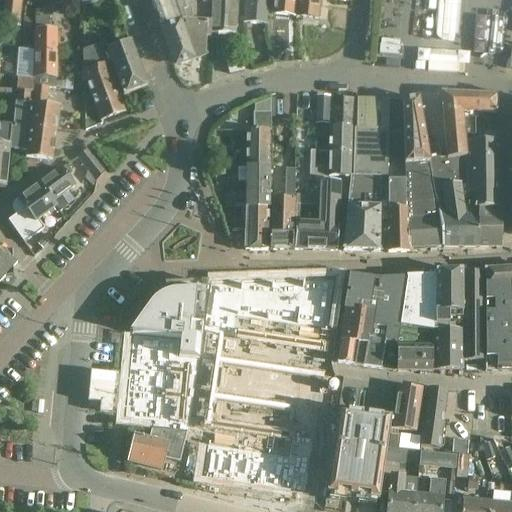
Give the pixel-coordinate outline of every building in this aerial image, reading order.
[(21,0),(3,0),(2,27),(19,28),(21,0)] [(105,0),(78,0),(82,9),(105,0)] [(151,0),(174,63),(180,66),(193,62),(205,54),(206,39),(209,39),(211,5),(211,0),(151,0)] [(245,0),(244,24),(266,25),(267,0),(245,0)] [(273,0),(272,15),(295,18),(296,0),(273,0)] [(318,19),(319,0),(297,0),(296,17),(318,19)] [(211,5),(209,39),(210,39),(223,40),(226,36),(235,37),(237,6),(211,5)] [(34,87),(48,89),(56,89),(56,30),(49,30),(49,18),(35,18),(33,70),(34,87)] [(23,30),(31,30),(32,20),(24,19),(23,30)] [(110,63),(123,97),(147,88),(130,44),(109,52),(106,44),(83,53),(83,73),(83,74),(106,65),(110,63)] [(9,150),(26,151),(29,130),(34,87),(33,70),(22,69),(20,92),(19,92),(18,104),(16,104),(14,125),(16,127),(15,133),(11,132),(11,128),(0,126),(0,188),(5,189),(9,150)] [(107,72),(83,80),(83,82),(87,82),(101,121),(123,113),(118,99),(117,99),(107,72)] [(48,89),(34,87),(29,130),(56,133),(59,107),(46,105),(48,89)] [(497,98),(441,96),(447,159),(447,162),(468,158),(467,143),(464,143),(461,118),(493,119),(494,115),(496,115),(497,98)] [(317,98),(316,124),(328,125),(329,98),(317,98)] [(329,149),(329,152),(350,153),(350,129),(355,130),(356,99),(343,99),(342,129),(330,128),(329,149)] [(388,147),(388,123),(389,100),(356,99),(355,130),(350,178),(343,252),(379,253),(381,183),(388,183),(389,182),(388,178),(387,178),(388,147)] [(270,100),(270,117),(279,118),(279,100),(270,100)] [(402,103),(404,112),(404,165),(430,164),(427,149),(419,100),(402,103)] [(246,150),(246,168),(268,168),(269,132),(270,132),(270,101),(254,106),(254,115),(254,132),(246,132),(246,150)] [(398,123),(388,123),(388,147),(397,147),(398,123)] [(56,133),(29,130),(26,151),(25,159),(52,161),(56,133)] [(502,182),(501,142),(467,143),(468,158),(468,181),(498,182),(502,182)] [(447,162),(447,159),(440,160),(438,147),(427,149),(430,164),(438,208),(439,208),(443,249),(475,249),(476,210),(471,210),(471,196),(468,196),(468,181),(468,158),(447,162)] [(78,158),(96,182),(104,173),(87,151),(78,158)] [(350,153),(329,152),(329,178),(350,178),(350,153)] [(28,161),(27,168),(36,169),(36,162),(28,161)] [(438,208),(430,164),(404,165),(405,182),(405,209),(406,209),(410,251),(443,249),(439,208),(438,208)] [(237,169),(237,183),(246,183),(246,190),(250,190),(250,192),(261,193),(261,185),(268,185),(268,168),(246,168),(246,169),(237,169)] [(61,169),(40,185),(61,213),(69,207),(61,197),(74,187),(61,169)] [(270,201),(269,231),(269,251),(292,251),(292,231),(295,172),(286,172),(284,202),(270,201)] [(471,210),(476,210),(502,210),(502,182),(498,182),(468,181),(468,196),(471,196),(471,210)] [(295,205),(294,231),(294,251),(337,252),(340,183),(320,182),(319,199),(309,198),(309,197),(296,196),(295,205)] [(410,253),(410,251),(406,209),(405,209),(405,182),(389,182),(388,183),(387,253),(410,253)] [(61,213),(40,185),(19,200),(25,210),(18,215),(18,219),(20,222),(12,227),(28,250),(40,242),(35,236),(44,229),(38,221),(52,210),(57,216),(61,213)] [(250,190),(246,190),(246,209),(267,209),(268,185),(261,185),(261,193),(250,192),(250,190)] [(246,214),(245,226),(267,226),(267,209),(246,209),(246,210),(242,210),(242,214),(246,214)] [(501,243),(502,210),(476,210),(475,249),(496,248),(501,243)] [(267,226),(245,226),(245,248),(246,248),(249,251),(249,252),(267,252),(267,232),(267,226)] [(43,239),(37,245),(42,250),(48,244),(43,239)] [(0,282),(5,277),(13,277),(13,268),(17,264),(12,260),(12,251),(4,251),(0,248),(0,282)] [(504,271),(484,273),(485,353),(491,352),(491,373),(511,372),(511,287),(504,288),(504,271)] [(462,362),(485,362),(485,353),(484,273),(462,274),(462,318),(462,362)] [(433,334),(432,373),(462,373),(462,362),(462,333),(462,319),(462,318),(461,274),(435,275),(433,327),(433,334)] [(407,281),(399,330),(433,334),(433,327),(435,275),(407,280),(407,281)] [(380,283),(381,281),(378,281),(378,283),(350,279),(338,364),(381,371),(387,329),(374,327),(380,283)] [(132,336),(124,419),(152,422),(151,430),(208,436),(202,478),(305,493),(312,442),(312,441),(312,440),(312,439),(311,439),(323,359),(335,280),(209,284),(210,288),(199,360),(178,358),(180,340),(132,336)] [(381,371),(393,372),(399,330),(407,281),(407,280),(381,281),(380,283),(374,327),(387,329),(381,371)] [(178,357),(198,360),(201,340),(207,286),(207,284),(165,286),(165,288),(139,325),(139,334),(133,333),(131,336),(181,339),(178,357)] [(433,334),(399,330),(393,372),(432,373),(433,334)] [(395,408),(390,436),(387,450),(397,451),(405,452),(407,437),(397,436),(397,432),(415,433),(421,390),(398,388),(395,408)] [(446,392),(429,391),(420,447),(439,450),(446,392)] [(332,455),(326,495),(378,503),(384,468),(384,463),(382,462),(383,454),(385,455),(391,420),(338,412),(333,447),(336,447),(335,455),(332,455)] [(186,434),(151,431),(149,440),(135,437),(128,463),(161,472),(164,460),(179,463),(186,434)] [(454,442),(453,454),(466,455),(467,442),(454,442)] [(439,471),(455,473),(457,456),(441,455),(439,471)] [(457,456),(455,473),(457,473),(457,479),(468,480),(469,457),(457,456)] [(469,478),(467,490),(477,491),(478,480),(469,478)] [(386,511),(414,511),(416,496),(400,495),(401,479),(391,479),(389,493),(388,493),(388,502),(386,511)] [(430,497),(416,496),(414,511),(441,511),(442,507),(442,499),(440,499),(442,483),(431,483),(430,497)] [(491,504),(490,511),(511,511),(511,506),(508,506),(509,495),(492,494),(491,504)] [(461,511),(490,511),(491,504),(463,502),(461,511)]
